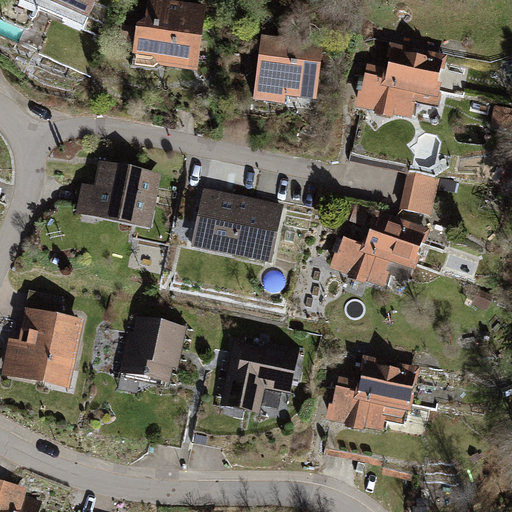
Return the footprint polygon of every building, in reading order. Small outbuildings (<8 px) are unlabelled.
[(102,0),(21,0),(19,6),(87,36),(102,0)] [(208,8),(150,1),(148,24),(138,33),(135,61),(155,65),(160,74),(199,79),(208,8)] [(325,48),(263,40),(255,108),(287,112),(288,104),(318,107),(325,48)] [(384,67),(365,64),(360,92),(357,92),(354,110),(361,112),(409,121),(412,103),(438,108),(448,55),(388,43),(384,67)] [(449,66),(444,94),(463,97),(468,69),(449,66)] [(92,187),(79,184),(73,215),(150,231),(161,174),(97,162),(92,187)] [(438,180),(406,174),(399,210),(431,217),(438,180)] [(282,205),(201,189),(189,250),(270,266),(282,205)] [(365,245),(341,237),(335,256),(333,255),(328,271),(382,288),(387,272),(411,282),(429,229),(354,205),(349,221),(370,228),(365,245)] [(61,298),(26,291),(16,342),(8,340),(0,378),(69,391),(82,322),(58,317),(61,298)] [(186,328),(136,319),(133,333),(123,331),(115,373),(127,375),(168,383),(171,368),(178,370),(186,328)] [(271,349),(232,341),(218,407),(259,416),(261,406),(278,410),(281,394),(290,396),(301,348),(272,342),(271,349)] [(358,382),(337,378),(331,407),(327,407),(324,422),(344,426),(344,429),(363,433),(363,429),(382,433),(385,421),(402,425),(404,411),(409,412),(418,370),(362,359),(358,382)] [(25,490),(0,482),(0,511),(36,511),(40,501),(23,496),(25,490)] [(426,511),(426,500),(418,500),(418,508),(412,508),(412,511),(426,511)]
